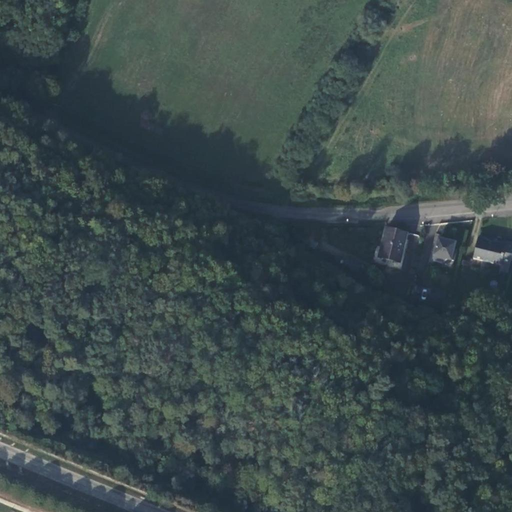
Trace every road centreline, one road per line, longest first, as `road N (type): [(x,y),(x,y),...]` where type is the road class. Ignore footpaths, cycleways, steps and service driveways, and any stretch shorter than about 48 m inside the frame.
road 1 (unclassified): [(0,95),(234,201),(285,211),(399,213),(511,203)]
road 2 (secondary): [(153,511),(0,448)]
road 3 (track): [(51,119),(93,0)]
